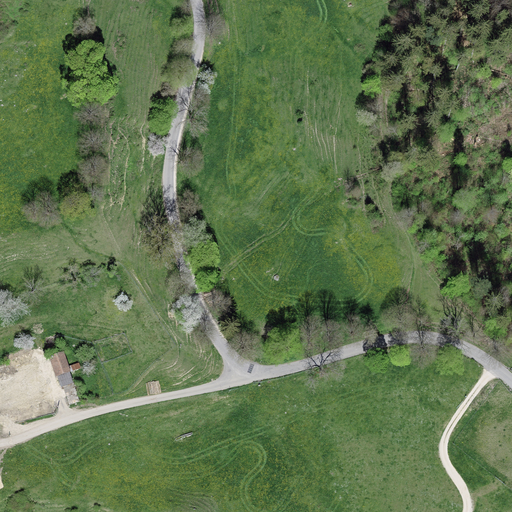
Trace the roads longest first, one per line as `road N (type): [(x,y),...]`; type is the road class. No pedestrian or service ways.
road 1 (unclassified): [(239,381),(195,296),(171,203),(171,153),(200,30),(195,0)]
road 2 (residential): [(511,381),(473,351),(429,337),(389,339),(239,381)]
road 3 (track): [(467,511),(463,486),(444,455),(445,437),(494,364)]
